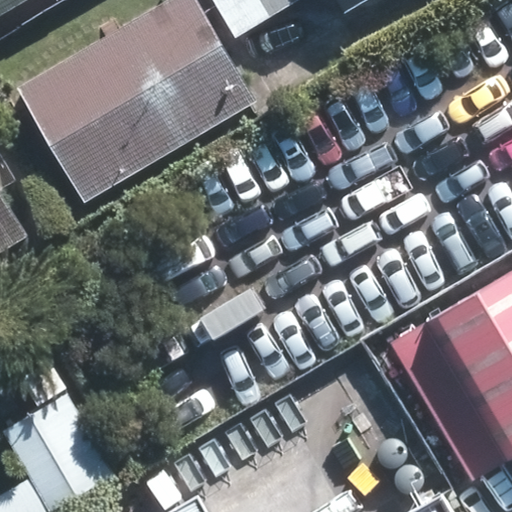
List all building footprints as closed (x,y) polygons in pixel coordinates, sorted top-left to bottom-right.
[(0,0),(0,16),(27,0),(0,0)] [(204,0),(161,0),(19,81),(86,197),(260,98),(204,0)] [(287,0),(221,0),(239,29),(287,0)] [(0,173),(0,249),(34,228),(0,173)] [(511,459),(511,267),(395,335),(479,478),(511,459)] [(0,511),(28,511),(120,462),(75,382),(6,420),(32,467),(0,484),(0,511)] [(203,511),(194,496),(164,511),(455,511),(442,488),(399,511),(203,511)]
